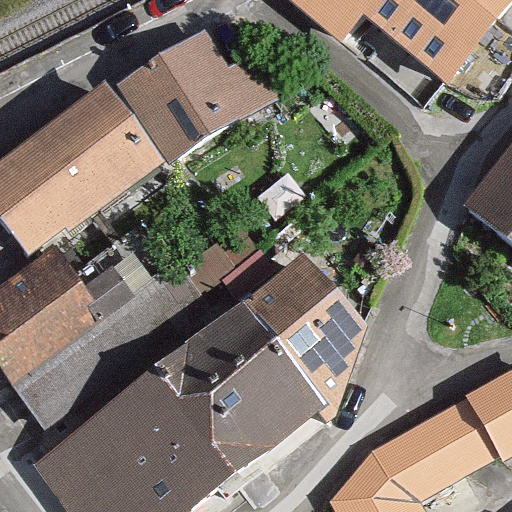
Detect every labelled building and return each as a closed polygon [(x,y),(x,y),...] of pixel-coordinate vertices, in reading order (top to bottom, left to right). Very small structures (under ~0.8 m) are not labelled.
[(375,26),(396,0),(315,0),(308,9),(357,48),(375,26)] [(511,36),(511,0),(396,0),(375,26),(463,97),(511,36)] [(179,179),(119,101),(0,192),(0,215),(49,279),(71,262),(179,179)] [(511,176),(476,217),(511,248),(511,176)] [(71,262),(0,316),(0,362),(29,400),(122,329),(71,262)] [(359,332),(302,269),(43,466),(77,511),(174,511),(330,409),(359,332)]
